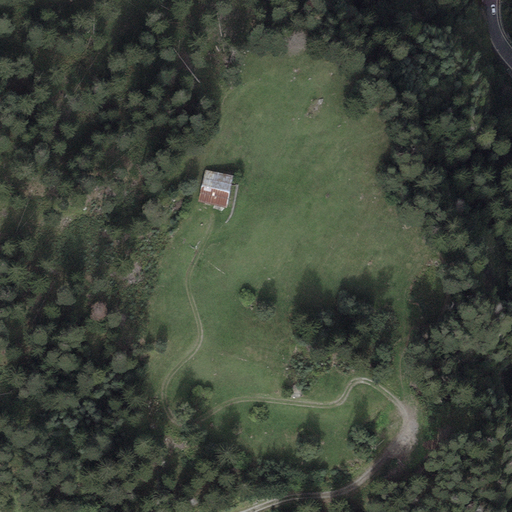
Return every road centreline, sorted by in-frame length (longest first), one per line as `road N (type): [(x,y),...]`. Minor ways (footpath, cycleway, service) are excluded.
road 1 (track): [(248,511),(359,482),(399,441),(405,414),(362,380),(329,406),(245,399),(175,421),(163,395),(199,340),(188,279),(209,226)]
road 2 (trunk): [(405,511),(328,373),(116,133),(28,0)]
